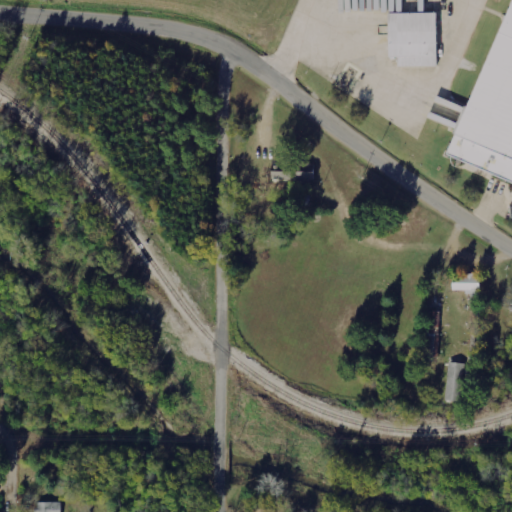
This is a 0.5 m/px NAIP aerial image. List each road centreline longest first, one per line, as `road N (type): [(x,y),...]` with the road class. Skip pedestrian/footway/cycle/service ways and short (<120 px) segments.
road 1 (tertiary): [(511,247),(187,23),(0,6)]
road 2 (residential): [(220,511),(220,86),(232,50)]
